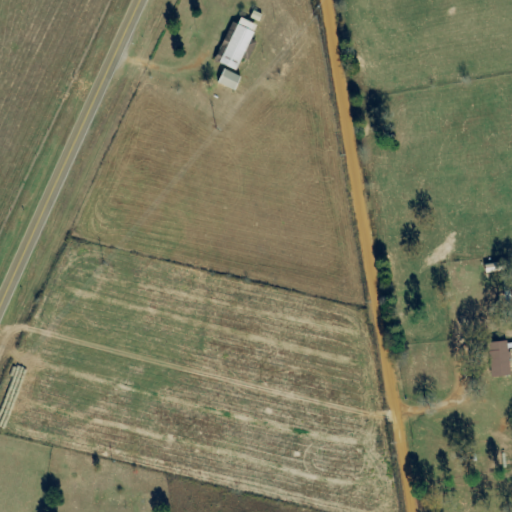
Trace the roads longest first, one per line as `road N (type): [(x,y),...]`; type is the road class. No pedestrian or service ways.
road 1 (residential): [(413,511),(324,0)]
road 2 (tertiary): [(0,301),(136,0)]
